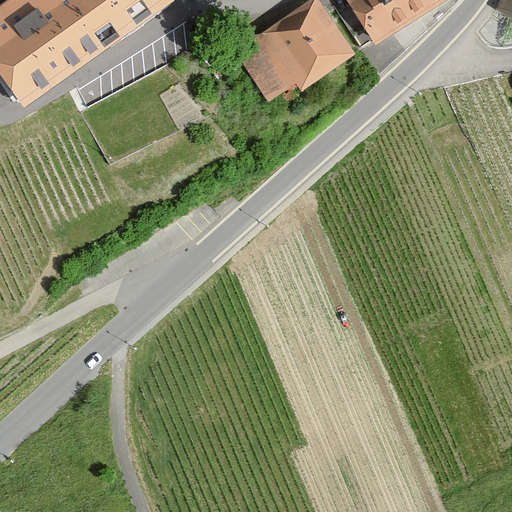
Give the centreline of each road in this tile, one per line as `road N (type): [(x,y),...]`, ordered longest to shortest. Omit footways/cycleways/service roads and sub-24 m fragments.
road 1 (tertiary): [(167,287),(426,53)]
road 2 (tertiary): [(0,437),(167,287)]
road 3 (track): [(142,511),(119,453),(118,329)]
road 4 (residential): [(167,287),(108,290),(0,346)]
